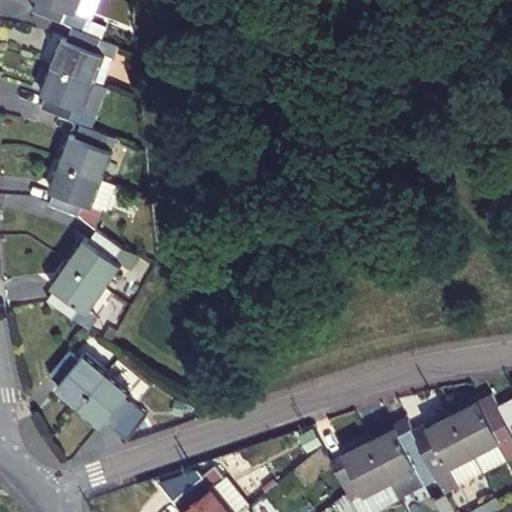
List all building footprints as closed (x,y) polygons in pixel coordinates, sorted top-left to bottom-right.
[(34,0),(32,7),(68,21),(76,0),(34,0)] [(79,25),(88,0),(76,0),(68,21),(72,22),(79,25)] [(50,62),(91,77),(101,50),(110,54),(116,39),(79,25),(72,22),(66,36),(61,34),(50,62)] [(44,91),(39,104),(80,119),(84,106),(80,104),(91,77),(50,62),(40,89),(44,91)] [(110,130),(80,119),(75,132),(70,130),(60,157),(102,173),(111,146),(105,143),(110,130)] [(55,188),(51,199),(79,210),(84,198),(92,201),(102,173),(60,157),(49,186),(55,188)] [(136,262),(140,250),(125,245),(97,225),(89,236),(83,233),(67,257),(105,283),(122,258),(136,262)] [(50,296),(92,324),(100,313),(90,306),(105,283),(67,257),(51,281),(56,285),(48,298),(50,296)] [(60,385),(82,403),(110,369),(88,351),(84,357),(73,348),(52,374),(62,382),(60,385)] [(133,388),(110,369),(82,403),(105,423),(108,420),(117,428),(138,402),(128,394),(133,388)] [(453,416),(471,455),(511,435),(509,429),(498,408),(492,395),(453,416)] [(511,400),(498,408),(509,429),(511,427),(511,400)] [(445,467),(471,455),(453,416),(415,434),(428,462),(440,456),(445,467)] [(428,462),(415,434),(401,441),(395,428),(369,441),(389,481),(428,462)] [(389,481),(369,441),(331,460),(347,492),(350,500),(389,481)] [(157,486),(178,511),(227,511),(211,492),(223,482),(213,470),(200,479),(195,473),(157,486)] [(241,511),(246,509),(223,482),(211,492),(227,511),(241,511)]
